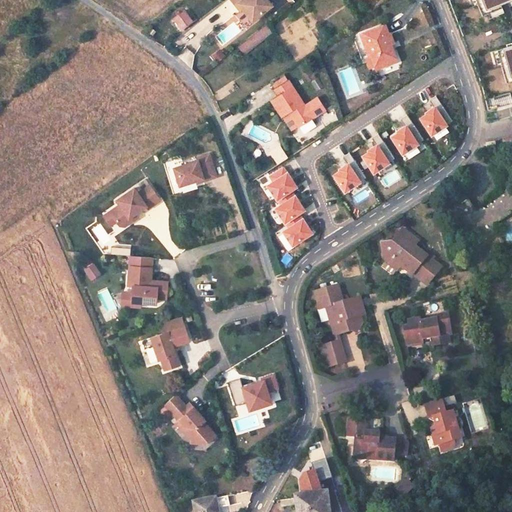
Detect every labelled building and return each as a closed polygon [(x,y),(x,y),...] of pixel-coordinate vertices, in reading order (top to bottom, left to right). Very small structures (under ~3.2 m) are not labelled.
[(231,0),(235,5),(238,3),(252,21),(272,5),(267,0),(231,0)] [(511,0),(469,0),(480,24),(511,10),(511,0)] [(184,11),(173,19),(181,30),(192,22),(184,11)] [(267,25),(239,47),(244,54),(272,32),(267,25)] [(384,25),(361,34),(369,55),(371,54),(375,65),(380,63),(383,65),(391,62),(392,58),(397,57),(393,47),(389,46),(388,43),(393,42),(390,33),(387,34),(384,25)] [(216,63),(225,56),(218,49),(210,56),(216,63)] [(511,51),(492,57),(501,89),(511,85),(511,51)] [(305,104),(288,80),(275,89),(279,95),(272,100),(282,116),(290,111),(299,125),(325,108),(317,96),(305,104)] [(494,98),(496,106),(511,102),(509,94),(494,98)] [(452,121),(436,96),(429,100),(435,109),(421,118),(431,134),(452,121)] [(403,153),(423,139),(407,115),(400,119),(406,128),(392,137),(403,153)] [(374,172),(394,158),(378,134),(371,138),(377,147),(363,156),(374,172)] [(197,158),(172,165),(177,186),(194,180),(195,185),(213,178),(218,177),(208,151),(197,153),(197,158)] [(365,177),(349,153),(342,157),(348,166),(334,175),(345,191),(365,177)] [(295,187),(283,167),(269,176),(273,182),(268,185),(277,199),(290,190),(295,187)] [(153,205),(159,200),(147,182),(137,190),(134,184),(114,198),(116,203),(99,214),(108,228),(115,222),(118,225),(124,226),(137,218),(136,211),(145,206),(148,209),(153,205)] [(468,199),(454,208),(465,225),(467,223),(479,241),(491,233),(487,226),(511,209),(511,190),(510,188),(475,211),(468,199)] [(303,210),(290,190),(277,199),(281,205),(276,208),(285,222),(303,210)] [(311,233),(298,213),(285,222),(289,228),(283,232),(292,245),(311,233)] [(492,223),(487,226),(491,233),(496,230),(492,223)] [(392,240),(401,228),(399,227),(390,238),(392,240)] [(406,265),(412,270),(426,281),(439,265),(412,244),(415,239),(401,228),(392,240),(390,238),(381,240),(383,256),(396,255),(398,257),(399,265),(402,267),(404,268),(406,265)] [(129,267),(151,268),(152,258),(130,256),(129,267)] [(92,264),(84,270),(89,277),(97,271),(92,264)] [(404,268),(410,273),(412,270),(406,265),(404,268)] [(151,268),(129,267),(128,285),(132,286),(132,293),(131,302),(140,303),(156,304),(156,298),(157,292),(167,293),(167,282),(157,281),(157,287),(150,287),(150,281),(151,268)] [(335,282),(313,288),(315,297),(320,296),(322,304),(329,303),(331,310),(335,312),(336,318),(332,319),(336,330),(346,327),(351,317),(350,315),(356,313),(362,312),(357,295),(340,299),(335,282)] [(131,302),(132,293),(122,292),(121,306),(140,307),(140,303),(131,302)] [(332,339),(337,354),(342,353),(336,330),(332,319),(336,318),(335,312),(331,310),(329,303),(322,304),(332,339)] [(429,316),(416,318),(416,316),(406,318),(407,322),(402,324),(406,341),(422,338),(427,337),(427,338),(437,336),(436,332),(448,330),(445,311),(428,314),(429,316)] [(351,317),(346,327),(352,331),(358,319),(356,313),(350,315),(351,317)] [(187,334),(181,317),(159,324),(163,333),(141,340),(144,349),(154,346),(158,360),(161,359),(164,370),(179,365),(170,340),(187,334)] [(428,343),(450,339),(448,330),(436,332),(437,336),(427,338),(428,343)] [(320,343),(327,364),(344,359),(342,353),(337,354),(332,339),(320,343)] [(240,377),(227,381),(235,405),(247,401),(250,409),(271,402),(267,390),(277,387),(273,374),(260,378),(261,381),(243,386),(242,384),(240,377)] [(261,381),(260,378),(242,384),(243,386),(261,381)] [(185,406),(175,395),(163,405),(178,421),(175,423),(181,430),(185,427),(190,433),(190,440),(189,443),(206,444),(207,435),(211,431),(202,422),(201,423),(197,419),(200,416),(189,403),(185,406)] [(431,421),(429,427),(428,427),(429,432),(427,432),(430,443),(434,441),(436,449),(444,447),(448,441),(447,438),(453,436),(454,436),(451,426),(448,418),(446,411),(440,413),(436,397),(421,402),(426,417),(431,421)] [(236,433),(260,424),(255,412),(232,421),(236,433)] [(366,422),(348,421),(347,439),(354,440),(353,456),(364,456),(364,459),(377,459),(377,461),(392,462),(393,454),(393,443),(394,441),(374,440),(374,435),(365,435),(366,422)] [(185,427),(181,430),(190,440),(190,433),(185,427)] [(215,436),(211,431),(207,435),(206,444),(215,436)] [(393,443),(393,454),(406,455),(406,443),(393,443)] [(404,479),(392,489),(398,496),(410,486),(404,479)] [(327,511),(325,493),(296,496),(298,511),(327,511)] [(230,505),(228,496),(194,502),(195,511),(217,511),(216,508),(230,505)]
